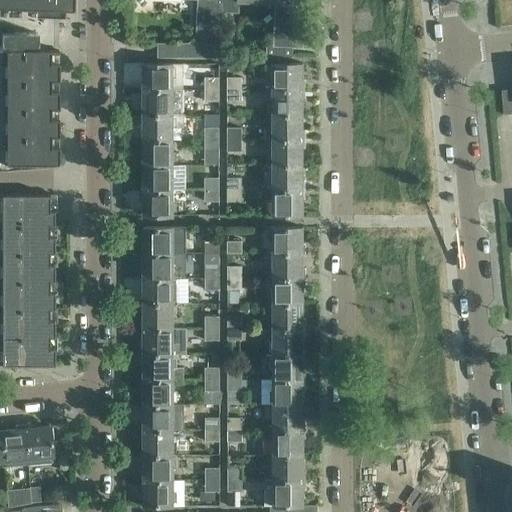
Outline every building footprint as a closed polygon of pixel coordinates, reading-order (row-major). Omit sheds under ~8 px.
[(0,0),(0,161),(57,162),(57,7),(72,7),(72,0),(0,0)] [(224,0),(197,0),(196,41),(190,41),(190,42),(157,42),(158,57),(223,57),(224,11),(224,0)] [(224,0),(224,11),(239,12),(239,1),(275,2),(275,11),(274,46),(267,45),(266,57),(293,57),(293,55),(293,46),(304,47),(305,0),(224,0)] [(141,79),(141,89),(174,89),(174,62),(144,62),(144,79),(141,79)] [(273,62),(273,89),(306,88),(306,79),(303,79),(304,62),(273,62)] [(205,77),(205,89),(219,89),(219,76),(205,77)] [(227,77),(227,89),(242,89),(242,76),(227,77)] [(273,89),(273,114),(304,113),(304,97),(306,97),(306,88),(273,89)] [(511,88),(502,89),(504,113),(511,112),(511,88)] [(174,89),(141,89),(141,98),(144,98),(144,114),(174,114),(184,114),(184,89),(174,89)] [(219,89),(205,89),(205,100),(219,100),(219,89)] [(242,89),(227,89),(227,100),(242,100),(242,89)] [(265,139),(273,139),(306,139),(305,129),(304,129),(304,113),(273,114),(273,125),(265,125),(265,139)] [(141,129),(141,139),(174,139),(174,114),(144,114),(144,129),(141,129)] [(209,127),(219,127),(219,115),(209,115),(209,127)] [(205,127),(205,139),(220,139),(219,127),(209,127),(205,127)] [(227,127),(227,139),(242,139),(242,127),(227,127)] [(174,139),(141,139),(141,148),(144,148),(144,164),(174,164),(174,139)] [(220,139),(205,139),(205,151),(220,151),(220,139)] [(242,139),(227,139),(227,151),(242,150),(242,139)] [(273,139),(273,164),(303,163),(303,148),(306,148),(306,139),(273,139)] [(273,164),(273,189),(306,188),(306,179),(304,179),(303,163),(273,164)] [(141,179),(141,190),(174,189),(174,164),(144,164),(144,179),(141,179)] [(205,176),(205,189),(220,189),(219,176),(205,176)] [(228,176),(228,189),(242,189),(242,176),(228,176)] [(273,189),(273,214),(304,214),(303,198),(306,198),(306,188),(273,189)] [(174,189),(141,190),(141,198),(144,198),(144,214),(174,214),(174,189)] [(220,189),(205,189),(205,200),(220,200),(220,189)] [(242,189),(228,189),(228,200),(242,200),(242,189)] [(56,193),(1,194),(1,223),(0,223),(0,235),(1,236),(1,251),(0,251),(0,263),(1,264),(1,279),(0,279),(0,291),(1,292),(1,307),(0,307),(0,319),(1,320),(1,364),(54,364),(54,349),(56,349),(56,336),(54,336),(54,321),(56,321),(56,308),(54,308),(54,293),(56,293),(56,280),(54,280),(54,265),(56,265),(56,252),(54,252),(54,237),(56,237),(56,224),(54,224),(53,210),(56,210),(56,193)] [(174,226),(144,226),(144,243),(142,243),(141,252),(144,253),(174,253),(174,226)] [(304,226),(273,226),(273,252),(304,253),(306,253),(306,244),(304,244),(304,226)] [(220,240),(218,240),(205,240),(205,252),(220,252),(220,240)] [(242,240),(228,240),(228,252),(242,252),(242,240)] [(304,253),(273,252),(273,277),(306,277),(306,268),(304,268),(304,253)] [(144,268),(142,268),(142,278),(174,278),(185,277),(185,253),(174,253),(144,253),(144,268)] [(228,265),(228,278),(242,277),(242,266),(228,265)] [(206,266),(206,278),(220,277),(220,266),(206,266)] [(220,277),(206,278),(206,289),(220,289),(220,277)] [(242,277),(228,278),(228,289),(242,289),(242,277)] [(306,286),(306,277),(273,277),(273,302),(304,302),(304,286),(306,286)] [(174,278),(142,278),(142,286),(144,286),(144,303),(174,303),(174,278)] [(304,302),(273,302),(273,327),(306,327),(306,318),(304,318),(304,302)] [(141,318),(141,328),(174,327),(174,303),(144,303),(144,318),(141,318)] [(205,316),(205,327),(220,327),(220,316),(205,316)] [(228,316),(228,328),(242,327),(242,316),(228,316)] [(174,327),(141,328),(141,337),(144,337),(144,353),(174,353),(186,353),(186,327),(174,327)] [(220,327),(205,327),(205,339),(220,339),(220,327)] [(242,327),(228,328),(228,339),(242,339),(242,327)] [(306,327),(273,327),(274,353),(304,353),(304,336),(306,336),(306,327)] [(144,369),(142,369),(142,379),(174,379),(184,379),(184,366),(174,366),(174,353),(144,353),(144,369)] [(304,353),(274,353),(274,378),(306,378),(306,369),(304,369),(304,353)] [(205,367),(205,379),(220,378),(220,367),(205,367)] [(228,367),(228,378),(242,379),(242,367),(228,367)] [(220,378),(205,379),(205,390),(220,390),(220,378)] [(242,379),(228,378),(228,390),(242,390),(242,379)] [(274,378),(266,378),(266,404),(274,403),(304,404),(304,387),(306,387),(306,378),(274,378)] [(174,379),(142,379),(141,388),(144,388),(144,404),(174,404),(174,379)] [(304,404),(274,403),(274,428),(306,428),(306,419),(304,419),(304,404)] [(144,420),(141,420),(141,429),(174,429),(184,429),(184,404),(174,404),(144,404),(144,420)] [(205,417),(205,428),(220,428),(220,417),(205,417)] [(228,417),(228,428),(242,428),(242,417),(228,417)] [(33,423),(23,424),(26,458),(26,464),(52,461),(52,456),(51,453),(50,440),(52,440),(51,427),(49,427),(49,424),(33,425),(33,423)] [(0,440),(2,460),(3,466),(26,464),(26,458),(23,424),(14,425),(15,427),(1,429),(1,428),(0,427),(0,440)] [(220,428),(205,428),(205,440),(220,440),(220,428)] [(242,428),(228,428),(228,440),(242,440),(242,428)] [(306,428),(274,428),(274,454),(304,454),(304,438),(306,438),(306,428)] [(174,429),(141,429),(142,438),(144,438),(144,454),(174,454),(174,429)] [(142,470),(142,479),(174,479),(174,454),(144,454),(144,470),(142,470)] [(304,454),(274,454),(274,479),(306,479),(306,469),(304,469),(304,454)] [(205,467),(206,479),(220,479),(220,467),(205,467)] [(228,467),(228,479),(242,479),(242,467),(228,467)] [(174,479),(142,479),(142,488),(144,489),(144,505),(174,505),(182,505),(183,479),(174,479)] [(220,479),(206,479),(206,491),(213,491),(220,490),(220,479)] [(242,479),(228,479),(228,491),(242,490),(242,479)] [(306,479),(274,479),(266,479),(266,504),(274,504),(296,504),(304,504),(304,488),(306,488),(306,479)] [(38,487),(29,488),(30,503),(40,502),(38,487)] [(8,490),(10,506),(30,503),(29,488),(8,490)] [(213,500),(213,491),(206,491),(199,490),(199,500),(213,500)] [(38,505),(38,506),(38,511),(61,511),(61,503),(38,505)]
